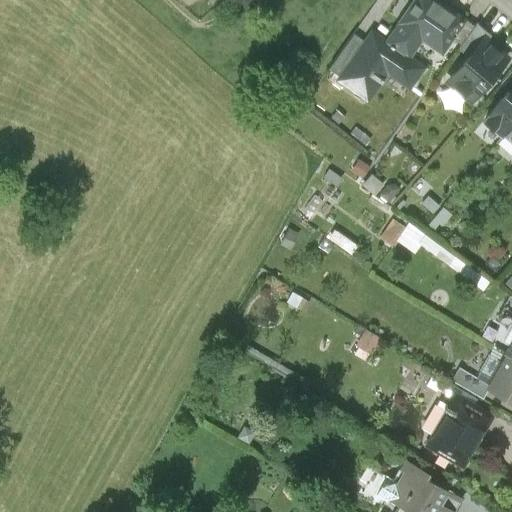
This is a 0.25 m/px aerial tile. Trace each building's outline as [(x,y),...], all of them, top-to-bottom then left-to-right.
[(464,19),(436,0),(414,0),(387,40),(410,56),(421,39),(441,53),(464,19)] [(485,38),(487,39),(491,35),(477,23),(459,49),(468,56),(485,38)] [(387,40),(370,28),(361,42),(339,72),(336,78),(367,100),(387,72),(410,88),(425,66),(410,56),(387,40)] [(330,66),(339,72),(361,42),(351,35),(330,66)] [(487,39),(485,38),(468,56),(447,80),(472,102),(510,60),(487,39)] [(511,71),(501,83),(510,91),(511,88),(511,71)] [(504,135),(511,126),(511,88),(510,91),(484,121),(503,137),(504,135)] [(369,166),(359,158),(353,166),(363,174),(369,166)] [(341,177),(329,168),(324,176),(336,184),(341,177)] [(386,184),(379,194),(388,200),(395,190),(386,184)] [(314,194),(306,206),(314,211),(322,200),(314,194)] [(436,215),(443,207),(428,195),(422,203),(436,215)] [(452,214),(443,207),(436,215),(429,223),(436,228),(440,222),(443,225),(452,214)] [(404,226),(393,218),(380,237),(391,245),(396,237),(404,226)] [(416,235),(404,226),(396,237),(413,250),(418,243),(482,288),(487,280),(423,234),(416,235)] [(298,233),(288,227),(280,241),(290,247),(298,233)] [(327,252),(334,241),(315,228),(308,239),(327,252)] [(355,244),(332,228),(327,235),(351,251),(355,244)] [(275,252),(271,249),(262,265),(267,267),(275,252)] [(304,299),(292,292),(286,303),(298,310),(304,299)] [(511,321),(501,337),(511,343),(506,353),(511,356),(511,321)] [(488,382),(487,384),(511,399),(511,356),(506,353),(488,382)] [(480,395),(487,384),(488,382),(460,365),(452,379),(480,395)] [(463,465),(491,417),(454,395),(449,405),(441,400),(425,427),(432,432),(426,443),(463,465)] [(243,427),(239,435),(248,440),(252,431),(243,427)] [(453,511),(461,499),(425,478),(429,472),(406,459),(394,481),(388,477),(380,490),(404,505),(399,511),(432,511),(433,511),(453,511)]
